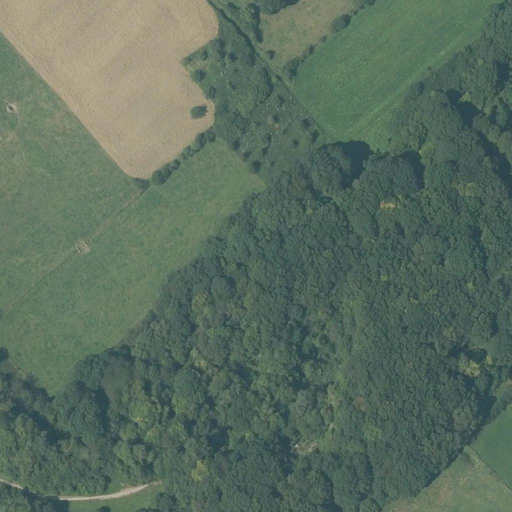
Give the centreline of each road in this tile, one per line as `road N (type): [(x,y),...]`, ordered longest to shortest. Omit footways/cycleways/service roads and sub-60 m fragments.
road 1 (track): [(355,224),(291,225),(218,290),(178,379),(153,482),(122,494),(50,498),(0,483)]
road 2 (track): [(209,0),(331,139),(355,224)]
road 3 (track): [(511,374),(437,273),(355,224)]
